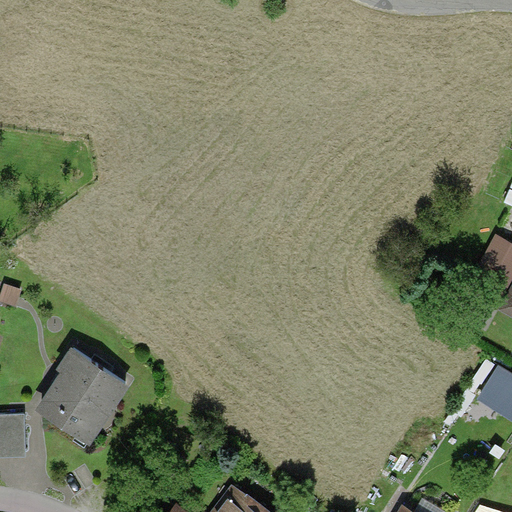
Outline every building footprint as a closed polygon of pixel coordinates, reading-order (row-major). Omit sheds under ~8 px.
[(511,274),(511,241),(501,235),(476,280),(501,294),(511,274)] [(19,282),(2,275),(0,279),(0,295),(13,300),(19,282)] [(125,374),(72,337),(58,358),(64,362),(38,398),(78,426),(103,390),(110,395),(125,374)] [(22,406),(0,406),(0,444),(23,444),(22,406)] [(217,460),(204,450),(188,470),(201,480),(217,460)] [(264,511),(226,483),(211,504),(216,508),(213,511),(264,511)] [(194,511),(177,499),(167,511),(194,511)] [(396,511),(420,511),(421,508),(410,501),(400,506),(396,511)]
